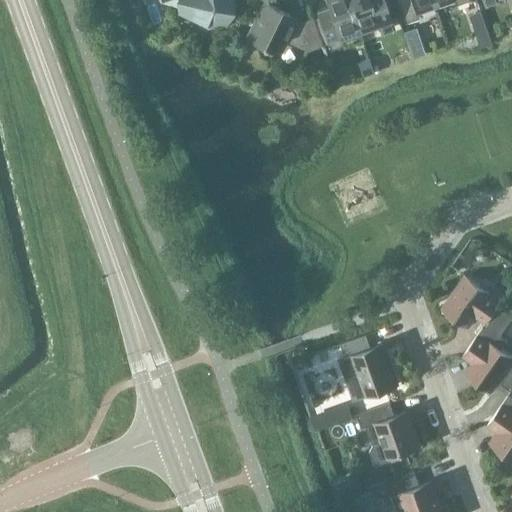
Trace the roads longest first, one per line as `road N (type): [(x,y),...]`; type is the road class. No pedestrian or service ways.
road 1 (tertiary): [(132,315),(19,0)]
road 2 (residential): [(402,303),(476,511)]
road 3 (unclassified): [(0,502),(164,437)]
road 4 (residential): [(511,203),(446,223),(402,303)]
road 5 (tertiary): [(132,315),(134,358),(164,437)]
road 6 (tertiary): [(184,429),(157,351),(132,315)]
